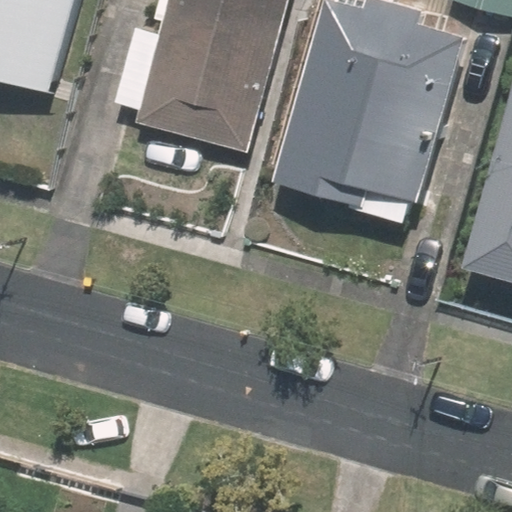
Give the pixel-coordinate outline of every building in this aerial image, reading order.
[(0,0),(0,82),(55,98),(81,0),(0,0)] [(294,0),(172,0),(138,125),(251,156),(294,0)] [(511,0),(450,0),(511,16),(511,0)] [(329,1),(278,187),(415,225),(466,38),(329,1)] [(0,179),(51,196),(67,145),(0,123),(0,179)] [(511,148),(483,251),(511,258),(511,148)]
